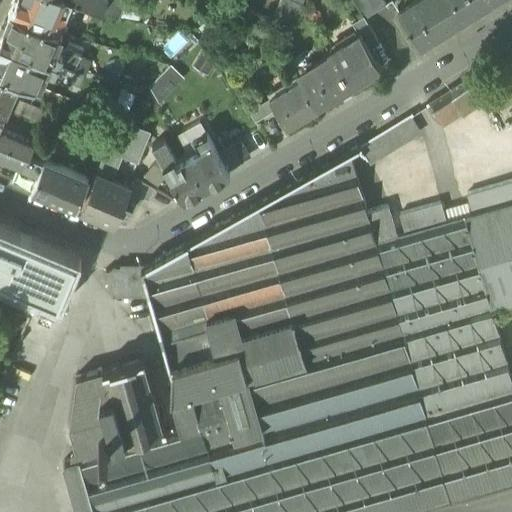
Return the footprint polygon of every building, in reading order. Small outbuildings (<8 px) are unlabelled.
[(13,0),(10,9),(58,29),(66,12),(70,0),(13,0)] [(70,0),(66,12),(71,14),(77,0),(70,0)] [(78,0),(102,10),(105,0),(78,0)] [(105,0),(102,10),(120,14),(125,3),(119,0),(118,0),(105,0)] [(125,3),(120,14),(138,19),(145,4),(144,3),(136,0),(119,0),(125,3)] [(298,14),(302,4),(293,0),(280,0),(278,6),(298,14)] [(354,0),(361,12),(363,16),(365,18),(386,5),(383,0),(354,0)] [(416,0),(398,11),(419,45),(491,0),(416,0)] [(294,25),(298,14),(278,6),(274,16),(294,25)] [(0,32),(0,35),(58,61),(63,51),(61,50),(55,48),(52,42),(58,29),(10,9),(0,32)] [(378,40),(365,18),(363,16),(359,18),(352,23),(358,33),(359,32),(367,46),(378,40)] [(62,31),(58,29),(52,42),(55,48),(62,31)] [(328,52),(329,54),(348,86),(380,67),(367,46),(359,32),(358,33),(328,52)] [(0,35),(0,67),(19,76),(34,83),(40,69),(46,67),(52,69),(54,70),(58,61),(0,35)] [(221,62),(208,41),(192,66),(211,78),(221,62)] [(67,47),(61,50),(63,51),(58,61),(75,68),(81,52),(67,46),(67,47)] [(349,87),(348,86),(329,54),(297,74),(300,79),(317,107),(349,87)] [(75,68),(58,61),(54,70),(52,69),(54,77),(67,83),(75,68)] [(172,65),(149,88),(158,104),(184,78),(172,65)] [(0,104),(6,107),(7,103),(19,76),(0,67),(0,104)] [(38,85),(46,67),(40,69),(34,83),(38,85)] [(428,102),(441,124),(482,97),(470,75),(428,102)] [(286,126),(317,107),(300,79),(269,98),(286,126)] [(22,80),(17,91),(32,98),(37,87),(22,80)] [(126,112),(130,108),(135,94),(121,89),(114,107),(126,112)] [(244,102),(255,121),(266,114),(255,95),(244,102)] [(6,107),(33,119),(36,112),(38,108),(16,99),(9,103),(7,103),(6,107)] [(59,117),(38,108),(36,112),(43,115),(40,122),(54,128),(59,117)] [(43,115),(36,112),(33,119),(40,122),(43,115)] [(368,159),(369,161),(420,130),(409,113),(358,145),(366,159),(368,159)] [(106,150),(96,173),(112,179),(122,154),(137,161),(150,131),(119,119),(106,150)] [(176,135),(188,156),(197,151),(191,140),(207,131),(201,121),(176,135)] [(26,139),(0,128),(0,140),(29,153),(34,142),(26,139)] [(191,140),(197,151),(213,142),(207,131),(191,140)] [(218,151),(229,170),(252,157),(241,138),(218,151)] [(151,143),(166,169),(174,164),(172,159),(176,157),(169,145),(164,147),(159,139),(151,143)] [(0,156),(19,165),(37,173),(43,159),(29,153),(0,140),(0,156)] [(218,151),(213,142),(197,151),(188,156),(205,186),(230,172),(229,170),(218,151)] [(412,511),(511,483),(511,380),(492,309),(465,215),(446,220),(405,232),(396,235),(376,240),(367,211),(349,150),(141,266),(149,295),(172,374),(171,393),(170,393),(179,425),(164,430),(143,356),(76,375),(69,424),(75,447),(77,455),(72,456),(65,458),(63,461),(77,511),(412,511)] [(184,198),(205,186),(188,156),(174,164),(166,169),(184,198)] [(0,158),(0,171),(9,174),(13,163),(0,158)] [(88,178),(43,159),(37,173),(31,187),(76,206),(88,178)] [(157,186),(168,173),(154,162),(144,174),(157,186)] [(12,179),(31,187),(37,173),(19,165),(12,179)] [(129,186),(112,179),(96,173),(81,208),(114,222),(126,195),(127,193),(129,187),(129,186)] [(134,201),(140,204),(144,196),(148,199),(155,188),(140,179),(134,175),(129,186),(129,187),(127,193),(132,197),(134,201)] [(469,201),(472,212),(511,200),(511,180),(467,193),(469,201)] [(469,201),(442,209),(446,220),(465,215),(472,213),(472,212),(469,201)] [(511,201),(472,213),(465,215),(492,309),(511,302),(511,201)] [(400,213),(405,232),(446,220),(442,209),(440,202),(400,213)] [(387,205),(367,211),(376,240),(396,235),(387,205)] [(0,259),(59,284),(69,259),(0,229),(0,259)] [(0,259),(0,278),(58,303),(75,262),(69,259),(59,284),(0,259)] [(108,282),(112,282),(117,266),(113,265),(111,269),(105,270),(105,273),(108,274),(108,282)] [(145,296),(149,295),(141,266),(117,266),(112,282),(112,296),(145,296)] [(8,365),(0,382),(0,420),(17,428),(29,401),(30,402),(40,379),(8,365)]
